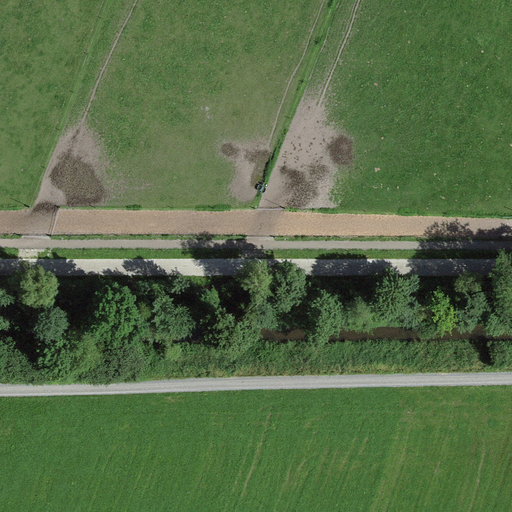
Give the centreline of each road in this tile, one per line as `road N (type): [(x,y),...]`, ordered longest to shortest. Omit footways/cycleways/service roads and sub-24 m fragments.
road 1 (track): [(0,268),(511,269)]
road 2 (track): [(0,374),(511,374)]
